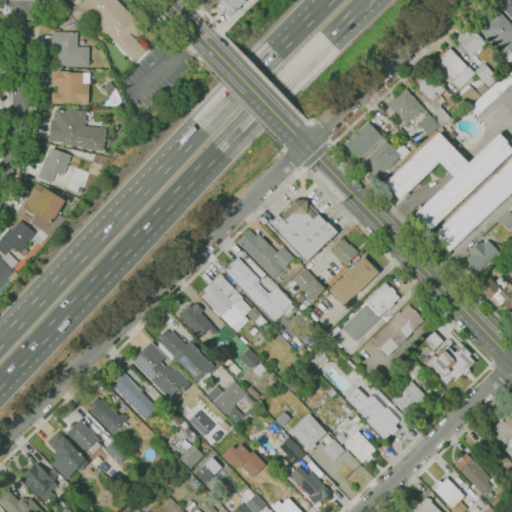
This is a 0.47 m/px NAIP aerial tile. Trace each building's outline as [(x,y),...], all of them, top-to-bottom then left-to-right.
[(134,61),(90,16),(82,25),(68,11),(79,0),(117,0),(143,27),(134,36),(131,32),(129,34),(145,50),(134,61)] [(246,0),(237,8),(238,9),(229,17),(224,11),(226,9),(223,6),(224,6),(219,0),(246,0)] [(511,18),(499,5),(502,1),(501,0),(511,0),(511,18)] [(511,44),(504,52),(501,49),(499,51),(477,27),(489,16),(487,15),(494,8),(496,10),(497,9),(511,25),(511,44)] [(470,56),(455,40),(458,38),(457,37),(461,33),(462,34),(470,26),(485,42),(480,46),(482,48),(479,51),(478,49),(470,56)] [(88,66),(58,65),(58,47),(51,47),(52,31),(77,32),(77,46),(89,47),(88,66)] [(460,88),(452,80),(453,79),(435,61),(437,60),(436,58),(438,56),(439,57),(440,56),(438,54),(442,50),(443,51),(445,48),(447,50),(449,48),(474,73),(460,88)] [(489,87),(474,72),(484,63),(498,78),(489,87)] [(108,79),(104,71),(109,68),(113,77),(108,79)] [(431,103),(414,85),(417,82),(414,79),(425,68),(445,89),(439,94),(431,103)] [(511,83),(477,115),(469,107),(511,68),(511,69),(511,83)] [(87,104),(51,103),(51,92),(57,92),(57,86),(52,86),(52,69),(60,70),(60,71),(69,71),(69,72),(90,73),(89,83),(88,83),(87,104)] [(114,90),(108,94),(103,87),(111,82),(115,88),(115,87),(117,90),(119,89),(124,99),(121,99),(119,102),(118,105),(117,105),(116,106),(105,105),(114,90)] [(481,95),(476,89),(483,83),(488,88),(481,95)] [(466,108),(457,99),(457,98),(455,96),(467,84),(470,86),(479,95),(466,108)] [(406,124),(405,123),(400,127),(386,113),(391,108),(388,105),(405,88),(423,107),(406,124)] [(439,94),(446,102),(448,100),(458,111),(441,126),(431,115),(436,111),(430,104),(431,103),(439,94)] [(55,111),(55,109),(65,110),(66,109),(86,111),(84,126),(105,128),(103,151),(82,148),(82,146),(62,144),(62,142),(48,141),(51,118),(53,118),(53,112),(55,111)] [(422,112),(425,110),(439,125),(428,135),(417,124),(425,116),(422,112)] [(511,150),(429,230),(413,214),(453,177),(449,173),(439,162),(399,200),(384,183),(436,133),(435,131),(440,126),(441,127),(449,120),(452,124),(449,127),(455,133),(447,141),(464,159),(467,163),(498,133),(499,134),(501,131),(508,138),(506,141),(507,142),(506,143),(511,149),(511,150)] [(359,159),(344,143),(351,137),(350,136),(357,129),(358,130),(367,121),(382,137),(359,159)] [(377,178),(372,173),(371,173),(366,168),(367,168),(362,162),(385,139),(395,150),(402,144),(409,151),(402,159),(399,156),(377,178)] [(51,182),(37,178),(45,156),(48,157),(51,148),(70,155),(63,174),(61,174),(60,176),(58,175),(58,173),(55,172),(51,182)] [(511,191),(449,251),(432,233),(511,157),(511,191)] [(73,167),(88,172),(80,194),(65,189),(73,167)] [(50,235),(30,223),(30,222),(17,214),(36,183),(65,200),(57,213),(64,217),(50,235)] [(305,262),(268,223),(278,214),(278,215),(292,202),(292,199),(307,200),(307,202),(326,223),(327,221),(337,232),(305,262)] [(511,227),(508,230),(502,223),(500,224),(498,222),(500,221),(499,220),(509,211),(510,212),(511,210),(511,227)] [(4,255),(0,251),(0,237),(8,228),(11,230),(19,220),(35,233),(23,247),(28,251),(23,256),(12,247),(8,252),(5,255),(4,255)] [(40,245),(32,238),(40,229),(48,235),(40,245)] [(273,278),(237,241),(249,229),(255,235),(258,233),(276,252),(282,246),(294,258),(283,269),(283,270),(276,277),(275,276),(273,278)] [(345,265),(331,251),(343,239),(349,244),(350,243),(358,251),(345,265)] [(475,274),(468,267),(471,265),(466,259),(471,255),(468,251),(479,240),(482,243),(486,240),(493,247),(498,243),(502,248),(481,268),(481,269),(475,274)] [(8,252),(17,261),(12,267),(1,258),(4,255),(5,255),(8,252)] [(343,304),(329,290),(363,256),(378,272),(356,294),(355,293),(343,304)] [(0,259),(13,273),(14,272),(17,275),(13,279),(9,276),(0,285),(0,259)] [(275,321),(227,272),(239,259),(259,279),(256,282),(269,294),(277,286),(291,301),(290,303),(291,303),(281,313),(282,314),(275,321)] [(310,300),(304,294),(305,293),(303,290),(303,291),(292,279),(304,267),(324,288),(312,300),(311,299),(310,300)] [(237,331),(232,327),(232,328),(219,315),(218,316),(212,309),(213,308),(201,297),(206,292),(203,289),(219,273),(220,274),(221,274),(223,276),(222,276),(234,288),(235,287),(239,291),(238,293),(242,297),(241,298),(251,308),(244,315),(248,320),(237,331)] [(511,311),(510,313),(505,308),(506,307),(502,303),(498,306),(495,306),(488,299),(478,288),(489,277),(493,282),(500,276),(502,278),(503,277),(509,282),(511,285),(511,311)] [(357,340),(343,326),(361,309),(360,307),(367,301),(366,300),(385,282),(390,288),(391,287),(396,291),(395,292),(399,297),(381,315),(380,315),(377,317),(379,319),(357,340)] [(199,337),(191,329),(190,330),(187,326),(180,318),(181,317),(178,314),(190,303),(193,306),(196,303),(203,310),(200,313),(212,324),(199,337)] [(387,356),(381,349),(380,350),(376,347),(377,346),(371,340),(387,324),(388,325),(396,316),(394,315),(398,311),(400,313),(408,304),(413,310),(414,309),(419,314),(418,315),(423,320),(387,356)] [(317,321),(310,314),(313,311),(315,313),(316,312),(321,317),(317,321)] [(266,332),(255,321),(260,316),(271,326),(266,332)] [(253,335),(249,331),(254,326),(257,330),(253,335)] [(198,383),(196,381),(195,382),(174,360),(172,358),(174,357),(160,342),(162,339),(160,337),(168,329),(171,331),(172,330),(185,344),(192,338),(218,366),(210,374),(208,372),(198,383)] [(209,329),(213,334),(204,344),(199,339),(209,329)] [(432,351),(423,341),(432,331),(442,341),(432,351)] [(168,397),(131,360),(150,342),(165,356),(160,362),(165,367),(169,363),(176,369),(177,369),(187,379),(186,380),(189,383),(180,393),(176,390),(168,397)] [(303,358),(297,352),(301,348),(300,346),(302,344),(304,345),(306,342),(313,349),(309,352),(303,358)] [(452,377),(443,385),(424,364),(432,356),(434,359),(447,347),(454,354),(462,346),(469,353),(467,355),(473,361),(466,368),(468,370),(462,375),(460,374),(454,380),(452,377)] [(251,367),(248,366),(247,367),(238,358),(248,348),(257,357),(256,357),(258,360),(251,367)] [(341,357),(353,369),(347,375),(335,363),(341,357)] [(407,369),(415,361),(423,368),(415,377),(407,369)] [(259,363),(265,369),(257,376),(251,370),(259,363)] [(143,420),(113,387),(126,374),(142,391),(141,391),(152,403),(151,405),(155,409),(143,420)] [(294,392),(284,383),(288,378),(298,388),(294,392)] [(224,414),(206,395),(217,385),(223,392),(234,381),(246,393),(224,414)] [(410,381),(426,397),(422,402),(424,404),(415,413),(413,410),(407,416),(391,400),(410,381)] [(255,399),(246,390),(250,386),(252,387),(254,386),(256,388),(254,390),(259,395),(255,399)] [(331,397),(327,392),(332,387),(337,392),(331,397)] [(356,410),(345,399),(356,387),(367,398),(357,409),(356,410)] [(307,399),(303,395),(308,389),(313,394),(307,399)] [(383,440),(361,416),(362,415),(357,409),(367,398),(369,395),(373,396),(384,408),(386,407),(399,421),(394,426),(397,430),(391,435),(390,433),(383,440)] [(117,441),(114,438),(116,437),(112,433),(89,410),(102,398),(119,415),(122,412),(127,418),(124,421),(128,426),(119,435),(121,437),(117,441)] [(179,414),(172,406),(177,401),(184,409),(179,414)] [(234,407),(242,416),(235,423),(226,414),(234,407)] [(198,410),(213,426),(203,436),(187,420),(198,410)] [(282,427),(274,420),(283,411),(290,418),(282,427)] [(309,451),(302,443),(301,444),(298,441),(297,442),(288,431),(309,413),(325,432),(314,443),(316,445),(309,451)] [(337,426),(346,417),(350,420),(357,414),(366,422),(364,424),(365,426),(361,430),(359,429),(357,431),(375,449),(369,454),(372,457),(368,461),(365,458),(361,462),(348,449),(347,450),(344,446),(345,445),(343,443),(345,442),(338,435),(339,434),(336,431),(337,426)] [(511,441),(504,449),(504,450),(501,447),(502,446),(497,440),(495,442),(492,438),(493,437),(491,435),(498,428),(495,425),(501,419),(503,421),(507,417),(508,418),(510,416),(511,418),(511,441)] [(93,463),(86,456),(89,454),(87,453),(87,454),(85,452),(73,439),(72,439),(66,433),(71,428),(69,426),(73,421),(75,423),(80,418),(87,425),(86,426),(102,443),(96,449),(95,448),(90,454),(96,460),(93,463)] [(225,431),(219,424),(224,419),(230,427),(225,431)] [(239,430),(235,426),(240,421),(244,425),(239,430)] [(193,440),(184,430),(189,425),(198,436),(193,440)] [(65,479),(51,464),(55,460),(51,455),(55,451),(46,441),(58,430),(88,462),(79,470),(77,468),(65,479)] [(295,463),(278,446),(288,436),(305,454),(295,463)] [(497,475),(495,473),(495,474),(493,472),(494,471),(490,468),(490,469),(488,467),(489,466),(480,458),(487,451),(479,443),(486,436),(511,462),(505,468),(504,467),(503,469),(503,470),(500,474),(499,473),(497,475)] [(332,460),(342,449),(331,438),(321,448),(332,460)] [(248,479),(263,465),(239,439),(223,453),(248,479)] [(118,464),(104,449),(114,440),(128,455),(118,464)] [(131,453),(126,448),(131,444),(135,449),(131,453)] [(189,468),(179,457),(193,444),(203,455),(189,468)] [(136,457),(132,452),(136,449),(140,454),(136,457)] [(479,495),(472,488),(475,486),(454,464),(466,453),(483,472),(485,471),(486,473),(485,474),(489,478),(486,481),(491,486),(482,494),(482,493),(479,495)] [(43,500),(38,495),(37,496),(19,478),(32,465),(33,466),(37,463),(38,464),(39,463),(41,466),(40,467),(45,472),(47,470),(48,471),(52,467),(58,474),(54,478),(55,479),(53,481),(57,484),(50,490),(52,492),(43,500)] [(331,492),(322,500),(320,498),(314,503),(308,497),(309,496),(289,475),(299,466),(304,471),(306,469),(309,473),(311,472),(331,492)] [(460,511),(452,511),(450,509),(451,509),(450,507),(449,509),(445,505),(446,504),(433,490),(437,486),(435,484),(439,480),(441,482),(446,477),(464,496),(459,501),(466,507),(460,511)] [(239,492),(232,486),(237,480),(244,487),(239,492)] [(499,495),(493,489),(500,482),(506,489),(499,495)] [(252,511),(244,504),(249,500),(243,493),(248,488),(254,495),(256,493),(266,504),(258,511),(252,511)] [(7,511),(0,504),(0,495),(3,492),(4,492),(7,489),(18,500),(20,498),(26,498),(27,499),(30,497),(43,511),(7,511)] [(300,505),(294,499),(296,496),(303,503),(300,505)] [(191,511),(183,503),(189,497),(194,501),(193,502),(196,505),(191,511)] [(410,511),(416,507),(413,504),(418,500),(420,502),(426,497),(440,511),(410,511)] [(275,511),(271,507),(278,500),(281,504),(287,498),(300,511),(275,511)] [(216,511),(204,511),(201,508),(208,501),(217,511),(216,511)] [(248,511),(233,511),(232,511),(240,503),(248,511)]
